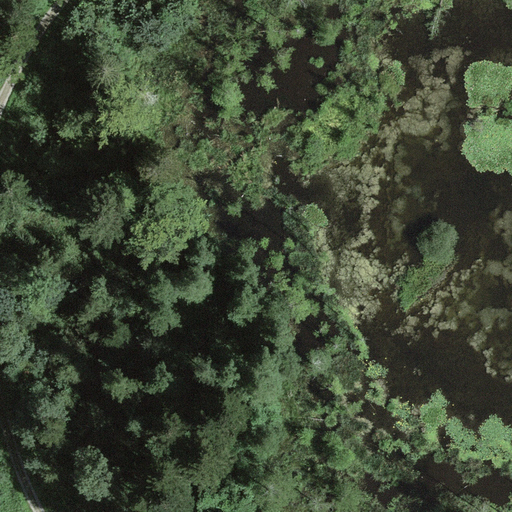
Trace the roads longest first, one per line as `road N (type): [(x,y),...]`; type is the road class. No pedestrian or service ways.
road 1 (track): [(0,101),(29,52),(79,0)]
road 2 (track): [(40,511),(0,392)]
